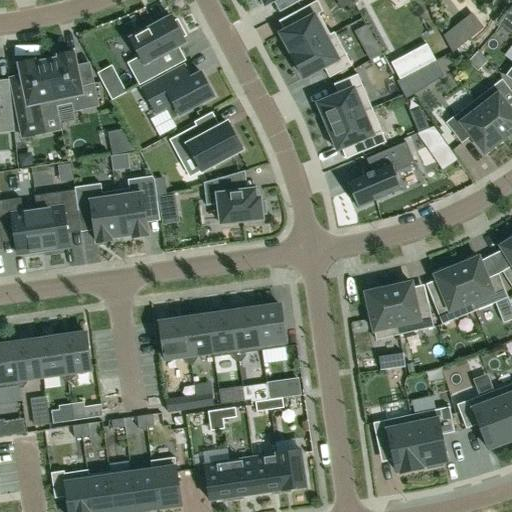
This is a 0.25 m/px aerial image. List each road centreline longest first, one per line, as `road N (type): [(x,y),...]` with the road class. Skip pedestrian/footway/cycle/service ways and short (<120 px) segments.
road 1 (residential): [(310,249),(0,295)]
road 2 (residential): [(205,0),(281,149),(310,249)]
road 3 (residential): [(310,249),(347,511)]
road 4 (residential): [(511,179),(423,224),(310,249)]
